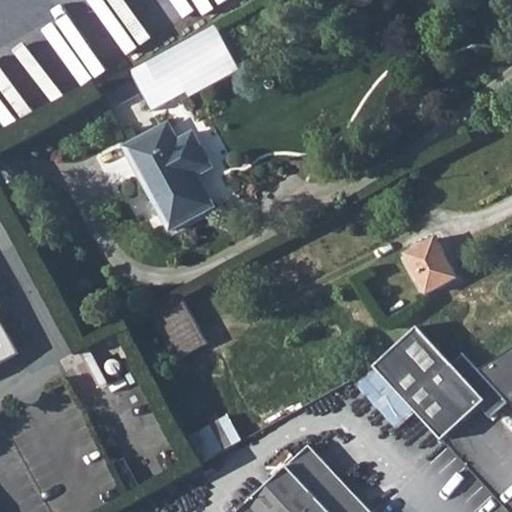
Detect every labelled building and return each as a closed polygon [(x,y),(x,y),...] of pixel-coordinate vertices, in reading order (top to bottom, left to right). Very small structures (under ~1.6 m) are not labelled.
[(220,0),(225,9),(243,0),(220,0)] [(132,71),(154,112),(189,93),(192,98),(198,95),(243,70),(217,24),(132,71)] [(182,134),(196,130),(191,113),(177,117),(182,134)] [(127,149),(174,231),(216,208),(205,188),(202,189),(197,178),(214,168),(196,135),(180,143),(170,125),(127,149)] [(408,257),(430,297),(460,281),(438,241),(408,257)] [(152,317),(177,361),(207,344),(183,300),(152,317)] [(0,363),(19,354),(0,318),(0,363)] [(421,329),(378,366),(446,442),(483,408),(494,420),(511,405),(482,373),(466,356),(455,366),(421,329)] [(511,354),(482,373),(511,405),(511,354)] [(239,511),(371,511),(311,447),(263,490),(239,511)] [(214,511),(239,511),(263,490),(248,475),(212,509),(214,511)]
